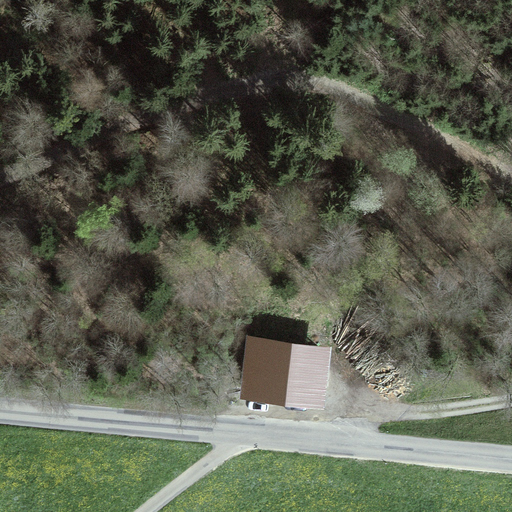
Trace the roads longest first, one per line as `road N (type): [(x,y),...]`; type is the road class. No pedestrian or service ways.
road 1 (tertiary): [(236,432),(511,458)]
road 2 (tertiary): [(0,410),(236,432)]
road 3 (track): [(330,441),(511,402)]
road 4 (unclassified): [(144,511),(236,432)]
